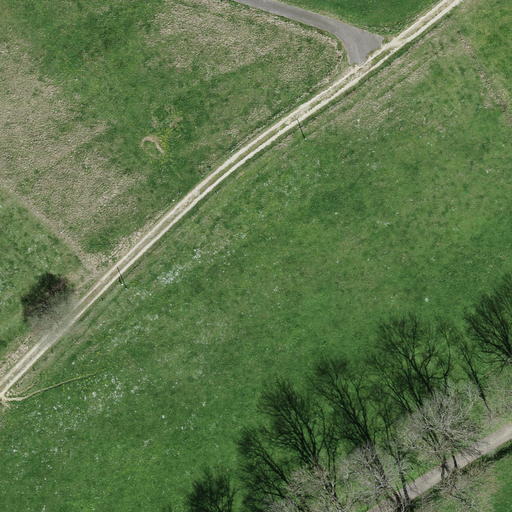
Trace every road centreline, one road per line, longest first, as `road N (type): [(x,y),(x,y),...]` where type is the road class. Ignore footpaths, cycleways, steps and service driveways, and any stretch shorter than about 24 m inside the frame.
road 1 (track): [(0,405),(90,312),(458,0)]
road 2 (track): [(237,0),(346,32),(380,66)]
road 3 (track): [(511,434),(388,511)]
